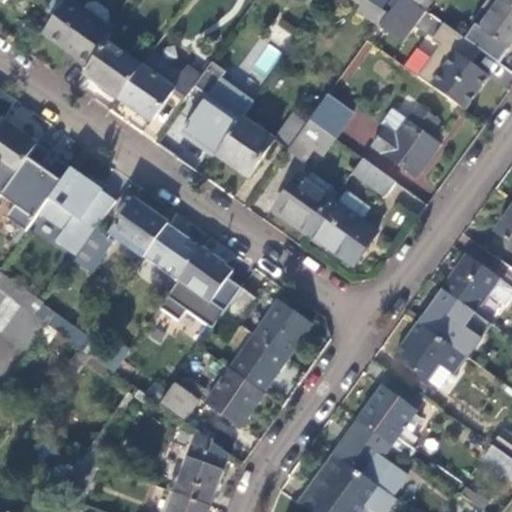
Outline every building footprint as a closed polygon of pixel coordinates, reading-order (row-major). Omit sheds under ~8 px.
[(303,0),(303,1),(318,13),(326,0),(303,0)] [(389,14),(383,11),(364,0),(362,0),(355,11),(379,27),(388,15),(389,14)] [(389,0),(364,0),(383,11),(389,0)] [(424,12),(407,0),(398,0),(389,14),(388,15),(411,32),(425,12),(424,12)] [(407,0),(424,12),(432,0),(407,0)] [(508,49),(511,43),(511,2),(508,0),(498,0),(479,27),(508,49)] [(63,3),(42,34),(67,51),(69,47),(77,52),(74,57),(89,66),(107,41),(111,36),(100,29),(103,25),(86,14),(84,17),(63,3)] [(286,46),(295,24),(277,17),(268,39),(286,46)] [(142,66),(118,99),(151,122),(172,93),(184,102),(194,88),(202,76),(190,68),(184,75),(170,66),(183,47),(164,35),(142,66)] [(89,66),(83,74),(118,99),(142,66),(107,41),(89,66)] [(441,46),(417,78),(430,87),(453,55),(441,46)] [(430,87),(463,110),(488,76),(455,53),(453,55),(430,87)] [(222,78),(226,72),(213,61),(202,76),(194,88),(206,96),(181,130),(216,155),(243,118),(254,102),(222,78)] [(353,113),(330,96),(311,121),(335,139),(353,113)] [(417,108),(406,122),(410,124),(421,111),(417,108)] [(410,124),(406,122),(405,121),(396,135),(384,126),(371,144),(416,177),(438,146),(429,138),(424,135),(435,120),(421,111),(410,124)] [(275,141),(289,152),(307,127),(293,116),(275,141)] [(243,118),(216,155),(249,178),(275,141),(243,118)] [(39,144),(3,120),(0,124),(0,197),(0,198),(4,194),(39,144)] [(424,135),(429,138),(440,123),(435,120),(424,135)] [(307,127),(289,152),(303,162),(314,148),(323,155),(335,139),(311,121),(307,127)] [(73,168),(39,144),(4,194),(38,218),(73,168)] [(386,198),(397,183),(368,162),(357,176),(386,198)] [(106,193),(73,168),(38,218),(36,221),(44,226),(56,210),(80,227),(66,248),(78,257),(96,230),(85,222),(106,193)] [(274,210),(308,232),(333,199),(323,192),(328,185),(312,173),(306,180),(300,175),(274,210)] [(333,199),(338,191),(328,185),(323,192),(333,199)] [(333,199),(308,232),(354,266),(379,232),(364,221),(373,208),(349,190),(339,204),(333,199)] [(145,258),(169,225),(134,200),(110,234),(145,258)] [(511,209),(496,232),(511,243),(511,209)] [(182,234),(169,225),(162,234),(175,243),(182,234)] [(110,240),(96,230),(78,257),(92,266),(110,240)] [(203,249),(182,234),(175,243),(162,234),(145,258),(180,282),(203,249)] [(237,273),(203,249),(180,282),(196,293),(213,306),(237,273)] [(466,258),(441,291),(475,315),(499,282),(466,258)] [(0,275),(0,290),(35,316),(42,308),(43,306),(0,275)] [(256,298),(243,289),(225,314),(237,323),(256,298)] [(475,315),(441,291),(417,325),(451,349),(452,348),(475,315)] [(0,331),(29,352),(47,327),(0,293),(0,331)] [(256,337),(289,362),(314,327),(280,303),(278,306),(267,296),(256,311),(268,319),(256,337)] [(42,308),(35,316),(48,326),(81,349),(87,340),(42,308)] [(237,323),(225,314),(214,329),(227,338),(237,323)] [(462,355),(480,329),(485,323),(475,315),(452,348),(462,355)] [(501,345),(507,338),(485,323),(480,329),(501,345)] [(451,349),(417,325),(393,359),(427,383),(429,381),(435,386),(448,370),(439,364),(451,349)] [(265,395),(289,362),(256,337),(231,370),(265,395)] [(88,339),(87,340),(81,349),(93,357),(112,371),(115,373),(123,362),(88,339)] [(93,357),(81,349),(65,374),(75,382),(86,366),(93,357)] [(127,355),(123,362),(115,373),(134,387),(141,392),(149,398),(150,398),(154,393),(147,388),(150,383),(140,376),(146,368),(127,355)] [(112,371),(93,357),(86,366),(106,381),(112,371)] [(242,428),(265,395),(231,370),(208,404),(242,428)] [(160,405),(184,423),(199,401),(175,384),(160,405)] [(383,389),(359,424),(392,447),(401,453),(407,457),(410,452),(395,441),(402,431),(408,435),(418,421),(412,417),(415,413),(383,389)] [(149,398),(141,392),(136,397),(145,403),(149,398)] [(123,420),(115,414),(85,459),(100,464),(101,465),(123,420)] [(392,447),(359,424),(336,456),(369,479),(380,464),(392,447)] [(495,444),(511,456),(511,436),(504,431),(495,444)] [(231,456),(198,432),(174,493),(212,507),(231,456)] [(389,471),(401,453),(392,447),(380,464),(389,471)] [(511,460),(493,447),(482,461),(511,481),(511,460)] [(71,478),(83,461),(69,450),(47,482),(61,493),(71,478)] [(369,479),(336,456),(302,505),(310,511),(367,511),(369,509),(373,511),(391,511),(400,501),(369,479)] [(100,464),(85,459),(83,461),(71,478),(89,487),(100,464)] [(465,511),(471,502),(456,492),(450,501),(465,511)] [(210,511),(212,507),(174,493),(167,511),(210,511)] [(471,502),(483,511),(489,503),(477,495),(471,502)]
